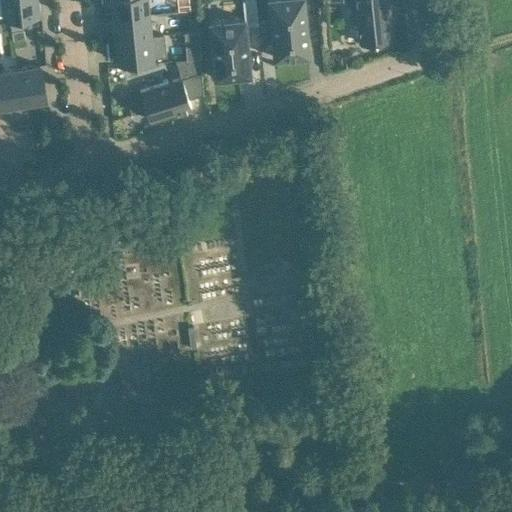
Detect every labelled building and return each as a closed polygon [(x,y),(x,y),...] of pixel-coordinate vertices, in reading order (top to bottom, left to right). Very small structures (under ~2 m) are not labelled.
[(36,13),(35,0),(1,0),(4,16),(36,13)] [(145,0),(112,0),(114,16),(147,13),(145,0)] [(190,8),(189,0),(180,0),(181,10),(190,9),(190,8)] [(255,0),(242,0),(245,25),(258,23),(255,0)] [(267,0),(273,56),(308,53),(302,0),(267,0)] [(355,0),(360,42),(389,39),(386,6),(388,5),(387,0),(355,0)] [(147,13),(114,16),(116,38),(149,35),(147,13)] [(244,17),(209,21),(215,76),(249,73),(244,17)] [(197,18),(188,19),(189,31),(198,30),(197,18)] [(10,22),(11,30),(12,38),(24,36),(23,28),(21,19),(10,22)] [(198,30),(189,31),(190,44),(199,43),(198,30)] [(149,35),(116,38),(118,60),(119,60),(151,57),(167,56),(165,34),(149,35)] [(45,97),(39,64),(18,68),(23,101),(45,97)] [(23,101),(18,68),(0,70),(0,96),(1,104),(23,101)] [(181,77),(139,90),(140,91),(145,108),(149,120),(179,110),(180,112),(181,111),(181,109),(184,108),(185,110),(186,110),(186,108),(191,106),(188,97),(181,77)] [(154,263),(138,263),(138,283),(154,283),(154,263)]
